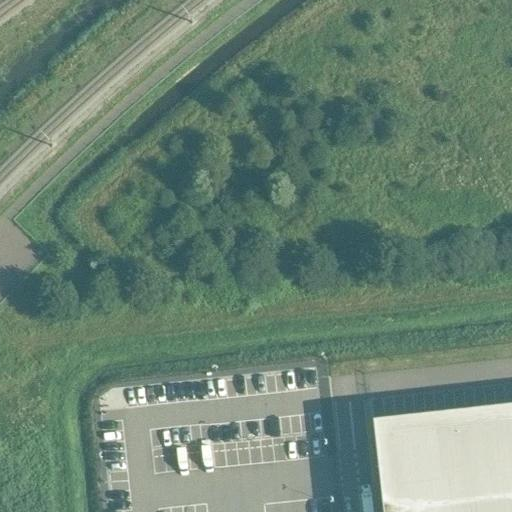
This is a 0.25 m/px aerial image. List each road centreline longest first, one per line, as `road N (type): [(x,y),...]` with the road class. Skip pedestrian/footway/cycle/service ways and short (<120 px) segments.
road 1 (unknown): [(297,387),(137,419),(136,458),(146,470),(235,470)]
road 2 (unknown): [(351,457),(338,386),(344,376),(511,358)]
